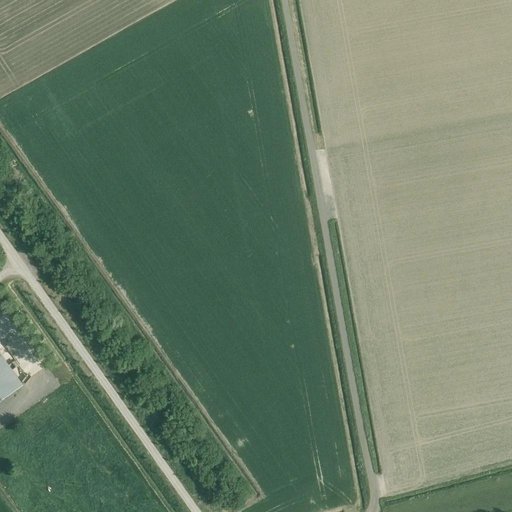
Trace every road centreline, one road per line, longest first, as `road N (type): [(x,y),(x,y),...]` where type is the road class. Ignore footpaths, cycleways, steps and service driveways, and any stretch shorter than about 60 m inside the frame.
road 1 (unclassified): [(284,0),(368,511)]
road 2 (unclassified): [(198,511),(0,235)]
